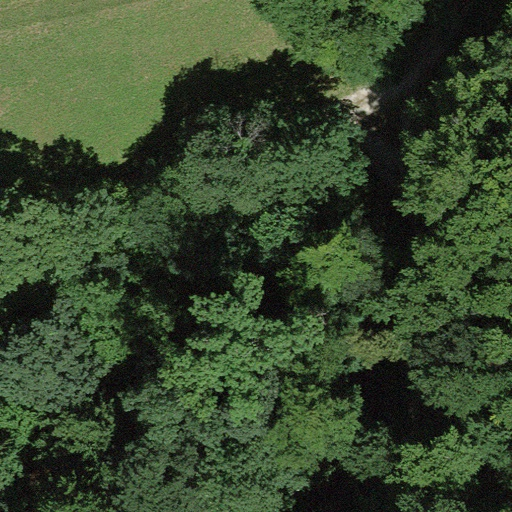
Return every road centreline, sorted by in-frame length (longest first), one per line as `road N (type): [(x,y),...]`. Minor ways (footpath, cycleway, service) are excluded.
road 1 (track): [(462,0),(416,56),(317,141),(393,171),(428,297),(411,363),(331,511)]
road 2 (track): [(0,266),(151,179),(317,141)]
